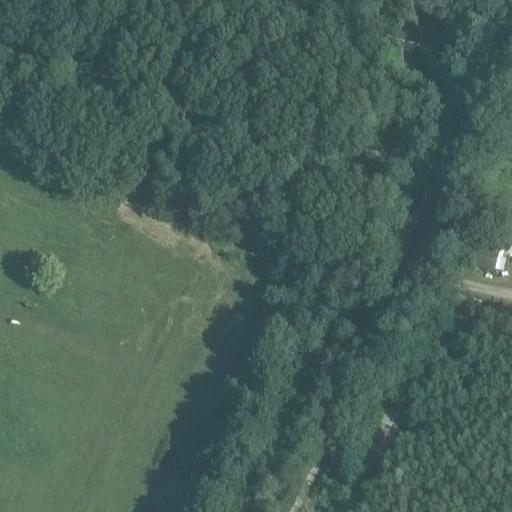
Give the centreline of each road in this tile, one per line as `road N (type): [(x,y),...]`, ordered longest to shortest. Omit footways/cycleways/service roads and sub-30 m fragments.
road 1 (track): [(296,511),(511,79)]
road 2 (track): [(511,404),(465,407),(397,433),(415,377)]
